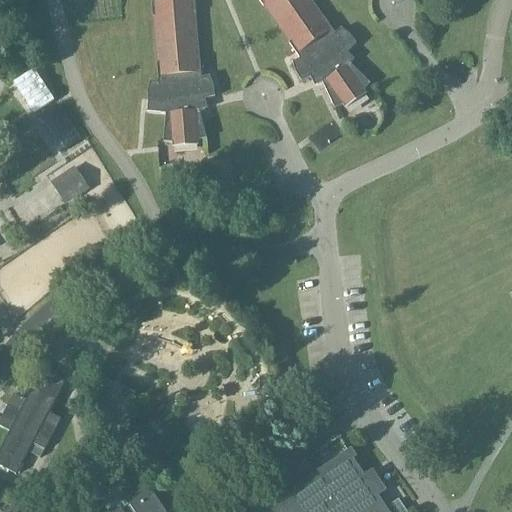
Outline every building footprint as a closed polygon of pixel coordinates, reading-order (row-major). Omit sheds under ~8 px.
[(193,0),(152,4),(153,19),(156,19),(160,64),(157,65),(159,84),(150,83),(148,114),(167,115),(164,144),(167,144),(186,146),(204,141),(207,140),(200,113),(205,111),(203,102),(215,98),(210,78),(202,80),(201,77),(200,70),(200,61),(197,61),(193,15),(196,15),(194,0),(193,0)] [(293,64),(302,83),(313,78),(318,87),(323,84),(335,110),(355,101),(370,86),(350,66),(354,61),(347,54),(357,45),(342,30),(336,36),(325,20),(323,22),(307,0),(257,0),(264,9),(266,7),(292,44),(290,45),(299,58),(300,61),(293,64)] [(36,69),(16,83),(36,115),(57,101),(36,69)] [(58,183),(86,169),(79,155),(51,168),(58,183)] [(78,174),(55,189),(63,201),(85,186),(78,174)] [(0,453),(0,466),(0,467),(16,476),(33,445),(45,451),(61,421),(49,414),(66,383),(43,371),(27,402),(15,396),(8,407),(3,418),(0,423),(0,427),(11,433),(0,453)] [(388,511),(379,497),(387,492),(378,478),(370,484),(351,456),(266,511),(388,511)] [(111,500),(126,492),(121,483),(106,491),(111,500)] [(163,511),(148,488),(126,502),(129,507),(123,511),(119,507),(111,511),(163,511)] [(390,506),(393,511),(406,511),(399,500),(390,506)] [(28,511),(22,502),(6,511),(28,511)]
